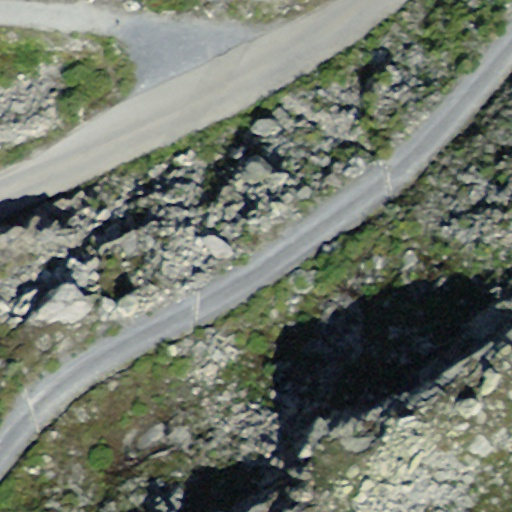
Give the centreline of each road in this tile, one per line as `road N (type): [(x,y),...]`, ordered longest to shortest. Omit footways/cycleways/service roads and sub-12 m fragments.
road 1 (track): [(511,42),(355,204),(210,304),(140,337),(44,399),(0,449)]
road 2 (unclassified): [(0,188),(221,86),(368,0)]
road 3 (track): [(221,86),(175,38),(0,10)]
